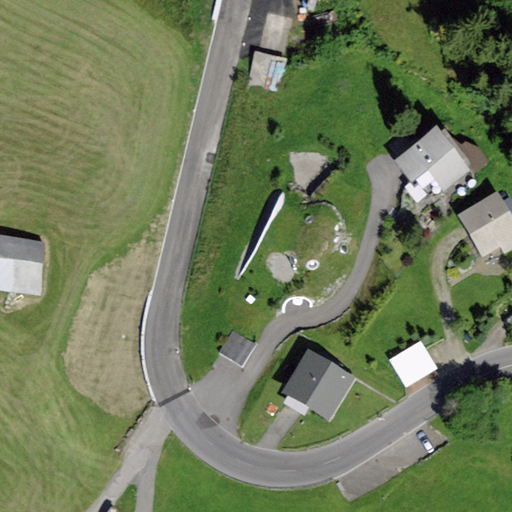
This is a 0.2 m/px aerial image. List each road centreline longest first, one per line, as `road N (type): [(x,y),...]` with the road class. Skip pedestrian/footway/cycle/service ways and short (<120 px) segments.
road 1 (tertiary): [(238,0),(163,319),(165,377),(184,417),(235,459),(303,468),(340,456),(472,375),(511,360)]
road 2 (track): [(175,403),(102,511)]
